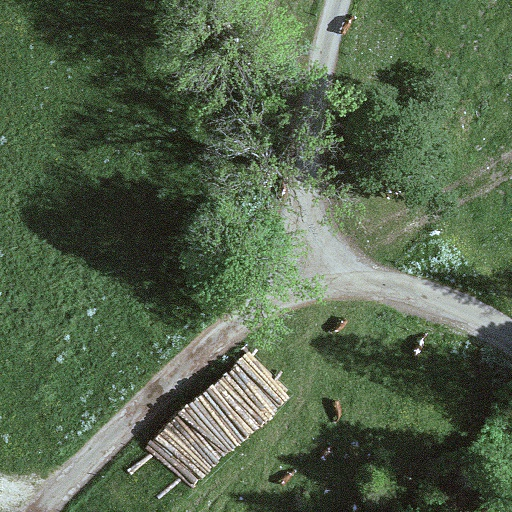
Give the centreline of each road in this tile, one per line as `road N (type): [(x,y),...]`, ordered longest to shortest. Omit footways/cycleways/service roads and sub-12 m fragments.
road 1 (unclassified): [(337,0),(299,166),(316,246),(334,264),(436,299),(511,338)]
road 2 (track): [(316,246),(29,511)]
